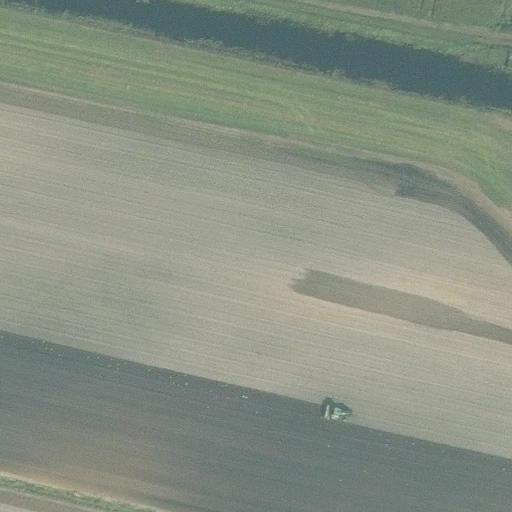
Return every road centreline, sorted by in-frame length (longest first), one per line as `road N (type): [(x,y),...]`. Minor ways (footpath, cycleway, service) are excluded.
road 1 (track): [(511,212),(469,162),(0,54)]
road 2 (track): [(511,35),(472,45),(254,0)]
